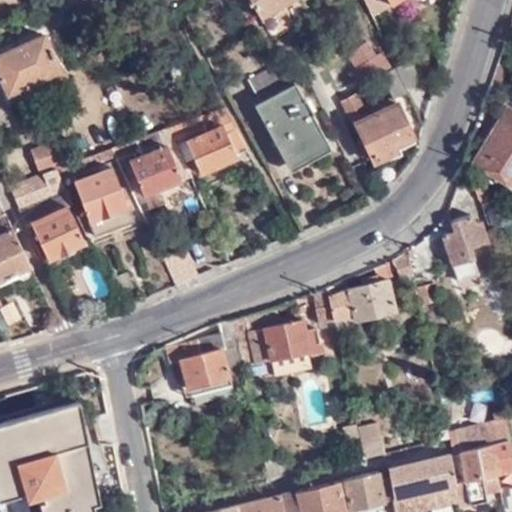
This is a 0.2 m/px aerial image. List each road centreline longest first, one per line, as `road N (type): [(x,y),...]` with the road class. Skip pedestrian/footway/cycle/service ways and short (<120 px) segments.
road 1 (tertiary): [(493,0),(446,146),(399,210),(359,236),(112,335)]
road 2 (tertiary): [(145,511),(112,335)]
